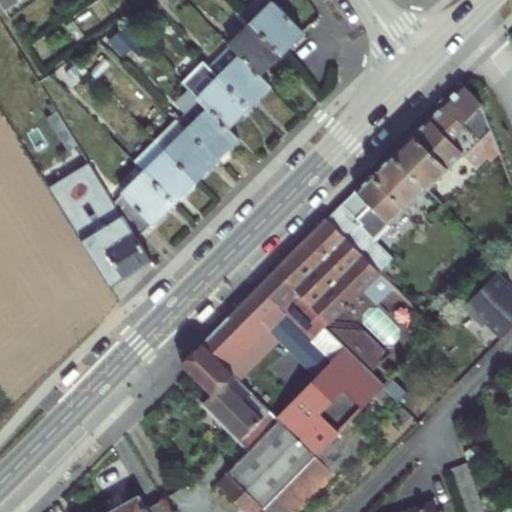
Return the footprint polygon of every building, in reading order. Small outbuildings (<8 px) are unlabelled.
[(17,0),(0,0),(0,2),(6,11),(19,2),(17,0)] [(274,2),(252,24),(282,53),(304,32),(274,2)] [(252,24),(231,44),(261,74),(282,53),(252,24)] [(231,44),(210,66),(250,107),(272,84),(261,74),(231,44)] [(189,87),(191,89),(229,127),(250,107),(210,66),(189,87)] [(427,189),(465,156),(463,154),(492,131),(483,105),(463,84),(393,154),(427,189)] [(191,89),(169,110),(218,159),(239,138),(229,127),(191,89)] [(167,107),(145,129),(196,180),(218,159),(169,110),(167,107)] [(124,150),(146,172),(174,202),(196,180),(145,129),(124,150)] [(374,240),(390,224),(391,225),(427,189),(393,154),(328,218),(379,272),(393,258),(374,240)] [(87,156),(71,166),(86,191),(82,193),(101,225),(121,212),(87,156)] [(152,223),(174,202),(146,172),(124,194),(152,223)] [(138,238),(152,223),(124,194),(116,201),(138,238)] [(328,218),(258,288),(312,341),(346,306),(364,289),(383,310),(400,293),(379,272),(328,218)] [(121,224),(100,237),(125,279),(137,271),(153,261),(138,238),(129,225),(124,229),(121,224)] [(487,322),(503,337),(511,328),(511,291),(508,287),(511,284),(498,271),(464,305),(484,325),(487,322)] [(258,288),(253,293),(325,368),(332,360),(312,341),(258,288)] [(253,293),(247,299),(281,335),(320,373),(325,368),(253,293)] [(222,324),(203,342),(239,378),(281,335),(247,299),(222,324)] [(277,417),(239,378),(203,342),(182,363),(212,394),(294,478),(316,455),(277,417)] [(320,373),(277,417),(316,455),(346,425),(375,397),(385,387),(345,347),(332,360),(325,368),(320,373)] [(385,407),(430,362),(419,351),(385,387),(375,397),(385,407)] [(294,478),(212,394),(204,402),(251,449),(227,473),(242,487),(233,495),(241,503),(250,494),(264,508),(294,478)] [(349,466),(368,446),(346,425),(316,455),(335,474),(346,463),(349,466)] [(297,511),(312,497),(335,474),(316,455),(294,478),(264,508),(260,511),(297,511)] [(170,511),(163,500),(147,509),(140,496),(110,511),(170,511)] [(438,511),(436,503),(408,511),(438,511)]
